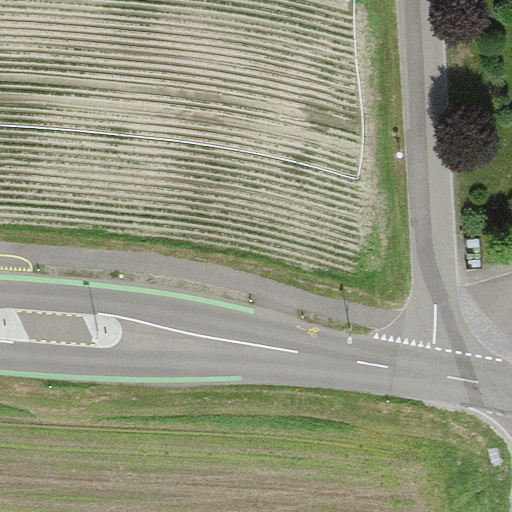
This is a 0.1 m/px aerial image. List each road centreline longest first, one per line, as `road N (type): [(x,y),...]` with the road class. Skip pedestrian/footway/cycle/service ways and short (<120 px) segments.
road 1 (residential): [(431,375),(0,325)]
road 2 (residential): [(431,375),(437,298),(419,0)]
